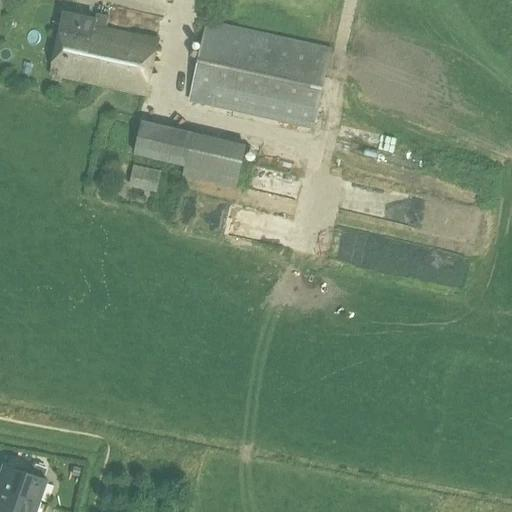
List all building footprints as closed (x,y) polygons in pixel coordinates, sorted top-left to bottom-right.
[(101,0),(164,15),(167,0),(101,0)] [(50,75),(145,94),(156,41),(105,30),(108,16),(97,14),(96,19),(63,12),(50,75)] [(188,101),(313,129),(331,47),(206,20),(188,101)] [(389,112),(392,96),(364,91),(362,107),(389,112)] [(134,154),(186,166),(194,132),(143,120),(134,154)] [(247,144),(194,132),(186,166),(184,175),(237,187),(247,144)] [(128,185),(156,192),(161,171),(134,165),(128,185)] [(0,470),(0,489),(39,504),(39,503),(34,501),(42,480),(40,479),(44,468),(34,464),(30,476),(3,466),(1,471),(0,470)] [(0,511),(35,511),(39,504),(0,489),(0,511)]
